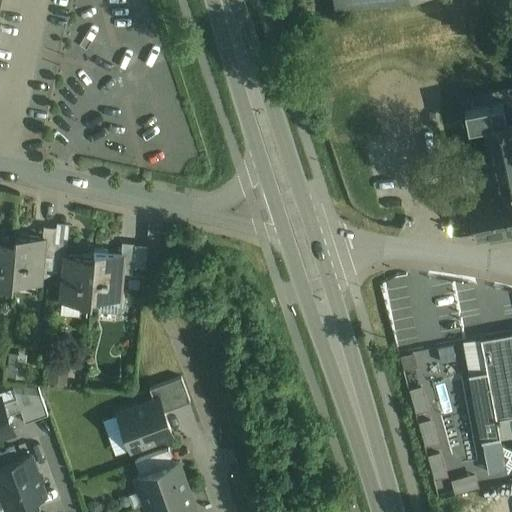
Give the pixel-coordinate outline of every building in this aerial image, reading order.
[(502,102),(471,108),(474,126),(484,124),(483,123),(506,119),(502,102)] [(416,105),(404,106),(408,130),(420,128),(416,105)] [(511,117),(506,119),(483,123),(484,124),(494,177),(465,182),(468,195),(511,185),(511,117)] [(511,185),(468,195),(467,195),(475,237),(511,230),(511,185)] [(56,226),(43,225),(42,235),(43,235),(42,256),(53,257),(55,242),(56,226)] [(42,235),(15,233),(14,239),(15,239),(11,279),(12,279),(39,281),(42,256),(43,235),(42,235)] [(0,237),(0,283),(12,285),(12,279),(11,279),(15,239),(14,239),(0,237)] [(55,242),(53,257),(52,272),(64,273),(66,253),(67,253),(68,243),(55,242)] [(135,243),(122,242),(121,251),(122,252),(120,272),(132,273),(135,243)] [(121,251),(94,249),(93,255),(94,255),(90,295),(91,296),(118,298),(120,272),(122,252),(121,251)] [(67,253),(66,253),(64,273),(62,299),(90,301),(91,296),(90,295),(94,255),(93,255),(67,253)] [(511,331),(481,338),(492,399),(496,418),(511,414),(511,331)] [(3,401),(7,413),(21,408),(25,421),(48,412),(38,385),(13,383),(17,396),(3,401)] [(133,394),(105,405),(120,445),(163,430),(147,389),(133,394)] [(0,393),(0,436),(14,432),(7,413),(3,401),(0,393)] [(511,414),(496,418),(492,399),(478,401),(485,435),(511,430),(511,414)] [(198,415),(192,415),(193,403),(184,402),(180,433),(195,435),(198,415)] [(19,442),(0,447),(0,499),(34,489),(19,442)] [(170,451),(123,467),(135,497),(180,481),(170,451)] [(180,481),(135,497),(139,511),(184,511),(190,510),(180,481)] [(43,511),(39,500),(5,511),(43,511)]
